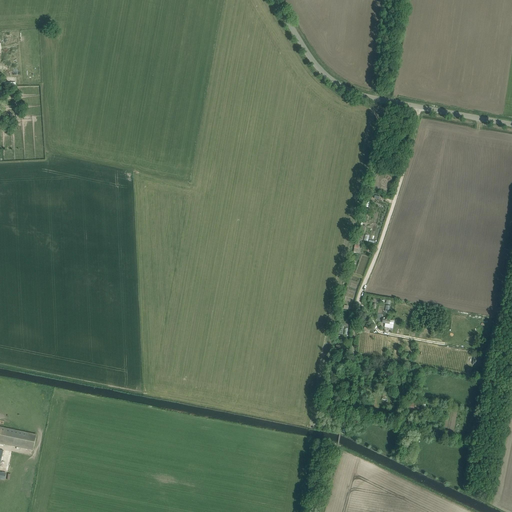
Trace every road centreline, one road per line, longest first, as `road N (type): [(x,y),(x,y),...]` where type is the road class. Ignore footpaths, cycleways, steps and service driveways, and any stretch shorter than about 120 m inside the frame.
road 1 (track): [(418,107),(358,304),(339,433)]
road 2 (unclassified): [(511,124),(355,94),(313,61),(274,0)]
